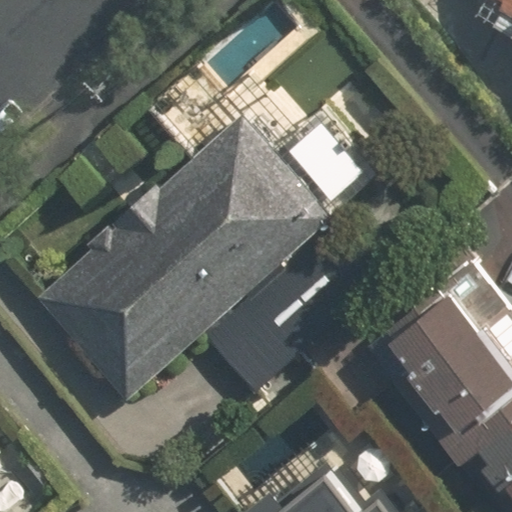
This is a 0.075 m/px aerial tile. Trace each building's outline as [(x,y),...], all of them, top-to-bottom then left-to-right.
[(349,211),(256,103),(47,284),(140,392),(349,211)] [(343,103),(301,137),(349,195),(391,161),(343,103)] [(382,286),(344,238),(224,335),(263,382),(382,286)] [(485,422),(511,399),(511,305),(503,313),(469,272),(404,326),(485,422)] [(0,429),(0,511),(72,511),(62,499),(47,511),(6,511),(0,505),(0,465),(18,450),(0,429)] [(428,511),(401,477),(377,496),(345,454),(270,511),(428,511)]
